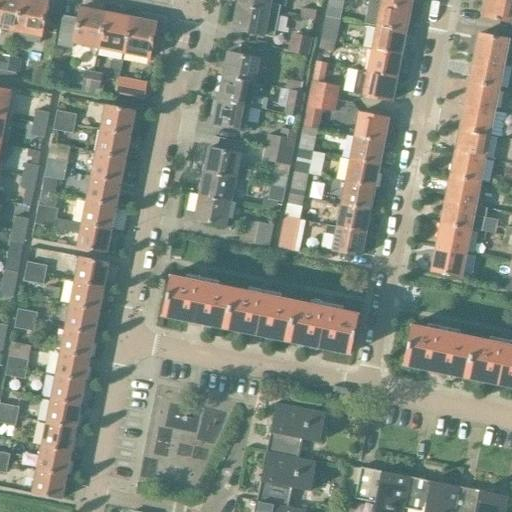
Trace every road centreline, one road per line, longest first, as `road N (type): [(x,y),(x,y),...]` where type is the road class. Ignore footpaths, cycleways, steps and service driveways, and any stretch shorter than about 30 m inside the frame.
road 1 (residential): [(365,385),(444,0)]
road 2 (residential): [(124,336),(190,0)]
road 3 (residential): [(365,385),(124,336)]
road 4 (residential): [(94,491),(124,336)]
road 5 (residential): [(511,419),(365,385)]
